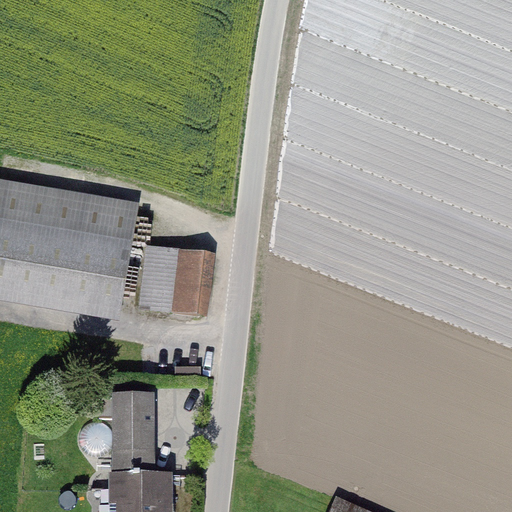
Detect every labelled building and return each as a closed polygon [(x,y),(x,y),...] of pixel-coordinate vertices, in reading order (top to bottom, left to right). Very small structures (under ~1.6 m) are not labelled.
[(134,217),(0,194),(0,286),(119,307),(134,217)] [(204,257),(149,251),(142,310),(198,317),(204,257)] [(201,376),(201,367),(174,367),(175,377),(201,376)] [(116,400),(116,478),(111,478),(112,506),(110,506),(109,511),(161,511),(161,478),(154,478),(153,409),(148,409),(148,400),(116,400)] [(84,455),(93,458),(102,456),(109,450),(112,441),(110,431),(104,425),(95,422),(86,424),(79,430),(76,439),(78,448),(84,455)] [(34,445),(34,459),(44,459),(43,444),(34,445)] [(370,511),(334,497),(328,511),(370,511)]
